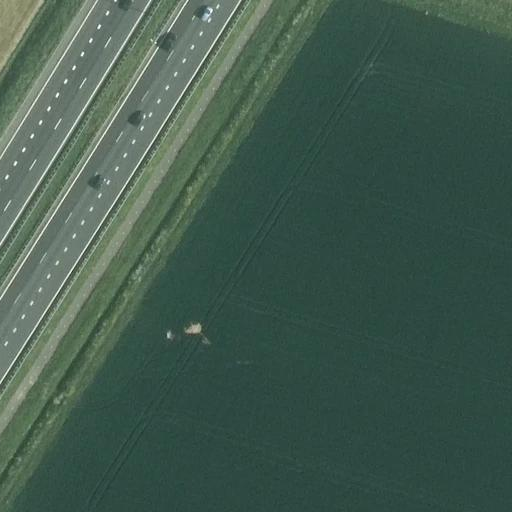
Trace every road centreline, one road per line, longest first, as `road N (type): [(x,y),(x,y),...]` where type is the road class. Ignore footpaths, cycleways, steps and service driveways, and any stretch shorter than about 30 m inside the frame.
road 1 (motorway): [(0,324),(203,0)]
road 2 (motorway): [(132,0),(0,213)]
